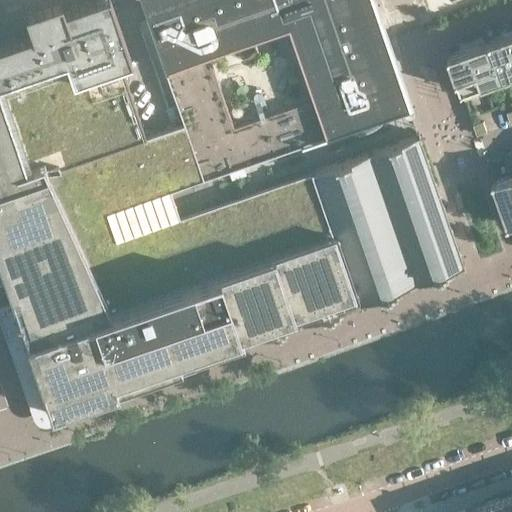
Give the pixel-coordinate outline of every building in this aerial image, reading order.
[(130,58),(120,29),(110,0),(87,0),(62,9),(59,0),(58,0),(41,6),(45,15),(29,20),(33,32),(0,43),(0,194),(149,143),(144,129),(135,106),(119,61),(130,58)] [(143,0),(166,68),(183,116),(144,129),(163,183),(298,137),(300,143),(409,107),(385,37),(373,1),(372,0),(143,0)] [(511,73),(511,33),(511,32),(491,39),(504,76),(511,73)] [(504,76),(491,39),(483,41),(470,46),(483,83),(485,83),(504,76)] [(483,83),(470,46),(452,52),(450,53),(465,98),(488,90),(485,83),(483,83)] [(484,120),(474,124),(477,132),(478,134),(479,134),(479,133),(486,130),(486,131),(487,131),(484,120)] [(163,183),(149,143),(0,194),(0,266),(11,299),(18,296),(31,334),(23,337),(49,408),(86,395),(242,340),(243,341),(249,338),(250,340),(256,338),(255,337),(297,322),(298,323),(303,322),(302,321),(355,302),(355,304),(360,302),(360,301),(412,283),(413,284),(418,282),(417,281),(459,266),(460,267),(465,266),(464,262),(462,263),(461,257),(459,250),(458,251),(452,234),(453,233),(451,227),(450,227),(444,210),(445,209),(442,203),(436,187),(437,186),(434,180),(428,163),(429,163),(426,156),(420,140),(421,139),(418,132),(417,132),(314,169),(310,170),(175,217),(163,183)] [(511,174),(496,180),(494,180),(493,181),(494,183),(495,182),(499,195),(498,195),(499,196),(504,209),(503,209),(504,211),(504,210),(509,223),(508,223),(508,225),(509,225),(511,224),(511,223),(511,174)] [(511,511),(511,503),(509,493),(477,504),(479,511),(511,511)]
